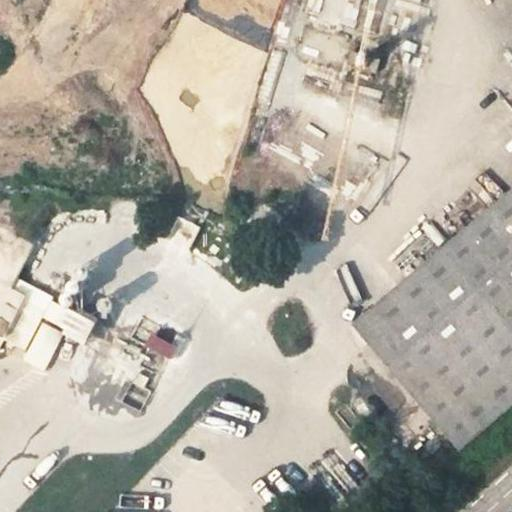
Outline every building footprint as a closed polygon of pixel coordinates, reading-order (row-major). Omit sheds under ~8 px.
[(511,191),(354,325),(459,450),(511,404),(511,191)] [(26,296),(3,340),(4,340),(26,351),(54,298),(18,279),(13,289),(26,296)] [(26,296),(13,289),(0,313),(0,337),(3,340),(26,296)] [(75,307),(65,327),(84,337),(94,317),(75,307)] [(45,371),(64,334),(44,323),(24,360),(45,371)] [(92,324),(87,334),(95,338),(100,328),(92,324)] [(138,373),(133,383),(144,389),(149,379),(138,373)]
